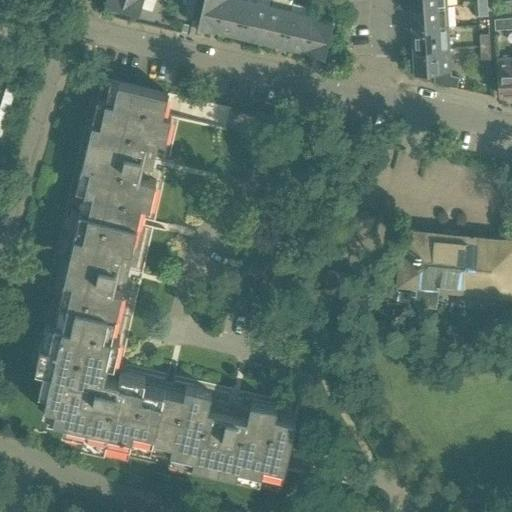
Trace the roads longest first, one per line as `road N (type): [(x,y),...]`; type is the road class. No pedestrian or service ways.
road 1 (residential): [(383,102),(68,24),(77,0)]
road 2 (residential): [(171,511),(75,481),(0,445)]
road 3 (residential): [(511,131),(383,102)]
